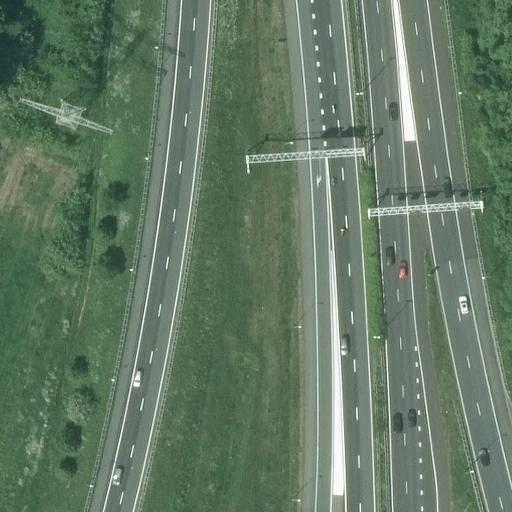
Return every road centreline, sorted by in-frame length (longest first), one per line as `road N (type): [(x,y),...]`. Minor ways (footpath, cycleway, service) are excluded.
road 1 (motorway): [(504,511),(458,310),(414,0)]
road 2 (motorway): [(194,0),(162,282),(115,511)]
road 3 (motorway): [(405,511),(372,0)]
road 4 (motorway): [(330,153),(355,511)]
road 5 (motorway): [(330,153),(319,511)]
road 6 (motorway): [(317,0),(330,153)]
